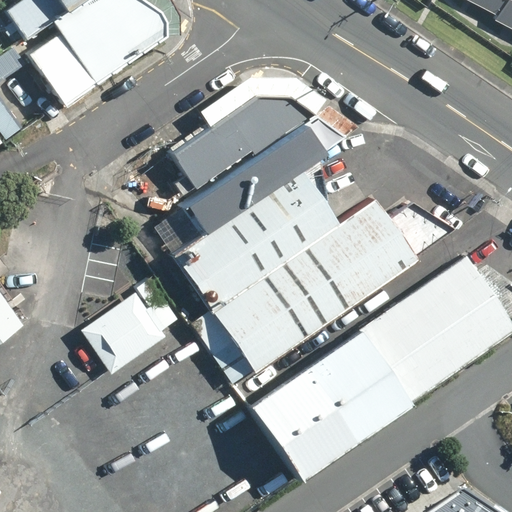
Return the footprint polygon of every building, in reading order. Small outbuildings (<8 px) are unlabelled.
[(26,51),(60,102),(159,34),(160,18),(155,10),(140,0),(10,0),(1,6),(21,35),(47,19),(56,31),(26,51)] [(140,0),(155,10),(160,18),(159,34),(175,34),(175,15),(166,0),(140,0)] [(511,0),(460,0),(489,16),(486,21),(511,35),(511,0)] [(200,118),(205,126),(251,93),(285,94),(310,113),(316,106),(321,98),(291,76),(256,76),(245,76),(195,110),(200,118)] [(182,199),(204,230),(296,168),(343,136),(340,134),(310,113),(285,94),(251,93),(205,126),(169,151),(197,189),(182,199)] [(318,107),(310,113),(340,134),(353,125),(324,104),(318,107)] [(171,253),(208,307),(333,222),(296,168),(171,253)] [(333,222),(208,307),(251,370),(413,261),(370,198),(333,222)] [(511,328),(511,323),(463,251),(245,398),(296,474),(511,328)] [(131,292),(79,326),(109,371),(161,336),(131,292)] [(0,342),(21,329),(0,298),(0,342)] [(426,511),(464,511),(447,499),(426,511)]
